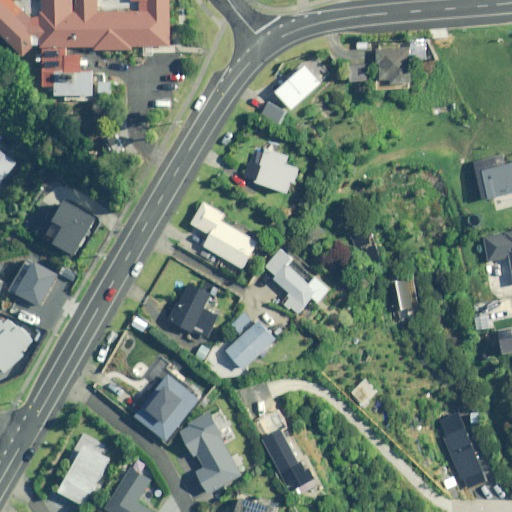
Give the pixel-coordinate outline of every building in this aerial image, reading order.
[(44,0),(44,14),(26,14),(13,0),(0,0),(0,26),(16,45),(26,52),(32,46),(41,46),(40,83),(52,83),(52,90),(89,90),(90,64),(83,64),(83,52),(68,52),(68,42),(78,42),(95,43),(95,47),(133,48),(133,44),(172,43),(171,0),(44,0)] [(381,49),(382,79),(395,78),(396,89),(415,88),(414,48),(381,49)] [(334,74),(318,57),(279,92),(295,109),(334,74)] [(288,111),(271,101),(264,113),(281,123),(288,111)] [(291,156),(269,148),(263,165),(250,161),(245,175),(257,179),(256,181),(291,193),(295,181),(298,182),(303,168),(289,163),(291,156)] [(0,181),(16,162),(0,149),(0,181)] [(511,161),(481,170),(489,199),(511,192),(511,161)] [(61,207),(43,197),(27,227),(76,255),(97,217),(65,199),(61,207)] [(217,266),(223,255),(246,268),(261,241),(224,220),(227,214),(206,202),(196,221),(181,246),(217,266)] [(511,231),(485,237),(490,264),(511,260),(511,261),(511,231)] [(295,258),(283,247),(268,265),(279,275),(277,278),(294,293),(289,299),(303,312),(317,297),(323,302),(335,289),(320,275),(312,284),(290,264),(295,258)] [(17,293),(43,306),(61,271),(35,257),(17,293)] [(213,293),(192,284),(183,305),(174,301),(166,318),(211,338),(221,314),(207,307),(213,293)] [(499,312),(497,299),(484,301),(486,314),(499,312)] [(256,319),(248,310),(233,325),(242,334),(256,319)] [(7,324),(0,316),(0,364),(7,372),(25,355),(23,352),(34,342),(12,318),(7,324)] [(279,339),(262,320),(229,350),(246,369),(279,339)] [(212,348),(204,344),(198,355),(205,360),(212,348)] [(202,398),(171,374),(138,416),(168,441),(202,398)] [(379,391),(366,378),(352,392),(365,405),(379,391)] [(244,476),(227,442),(237,437),(223,408),(210,414),(183,428),(197,456),(200,454),(207,468),(198,472),(209,494),(244,476)] [(482,473),(464,427),(444,435),(462,481),(482,473)] [(291,442),(286,435),(272,445),(277,452),(291,442)] [(112,459),(88,445),(62,491),(86,505),(112,459)] [(154,478),(151,477),(154,472),(140,463),(137,468),(134,466),(107,509),(112,511),(156,511),(139,501),(154,478)] [(273,511),(275,507),(244,497),(239,511),(273,511)]
